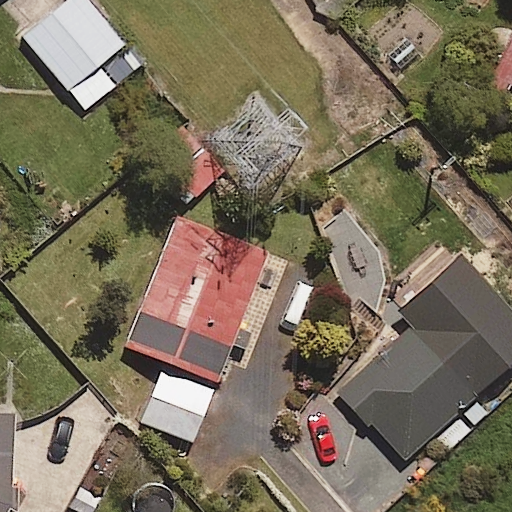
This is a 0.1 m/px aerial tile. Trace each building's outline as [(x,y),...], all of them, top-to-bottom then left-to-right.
[(142,60),(92,0),(59,0),(23,30),(85,106),(142,60)] [(511,14),(485,74),(511,85),(511,14)] [(223,165),(192,135),(169,159),(200,190),(223,165)] [(267,240),(174,209),(128,342),(221,374),(267,240)] [(511,351),(511,348),(450,283),(335,391),(399,458),(511,351)] [(212,386),(161,368),(143,418),(194,436),(212,386)] [(0,511),(2,511),(13,494),(10,404),(0,403),(0,511)]
